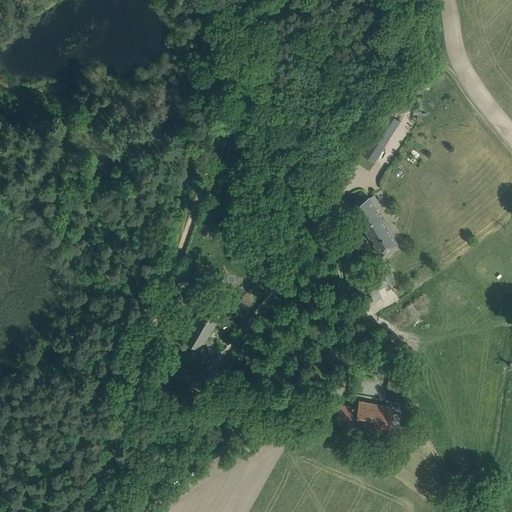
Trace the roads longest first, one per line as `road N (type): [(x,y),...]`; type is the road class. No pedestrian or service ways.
road 1 (track): [(245,65),(159,310)]
road 2 (track): [(159,310),(81,511)]
road 3 (track): [(332,219),(245,65)]
